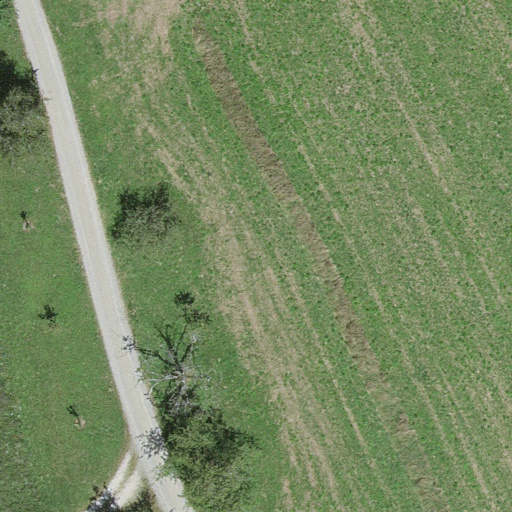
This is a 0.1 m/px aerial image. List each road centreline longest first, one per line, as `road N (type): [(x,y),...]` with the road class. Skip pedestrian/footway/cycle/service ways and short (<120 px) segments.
road 1 (track): [(191,511),(146,404),(21,0)]
road 2 (track): [(68,511),(100,489),(130,449),(146,404)]
